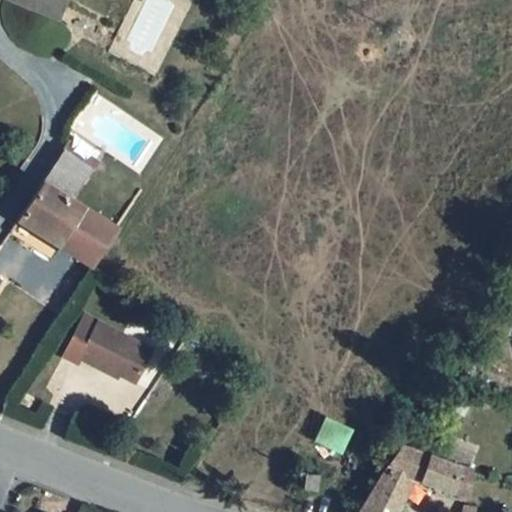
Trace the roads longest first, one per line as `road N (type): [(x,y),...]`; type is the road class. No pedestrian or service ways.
road 1 (residential): [(0,44),(65,102),(0,207)]
road 2 (unclassified): [(0,443),(186,511)]
